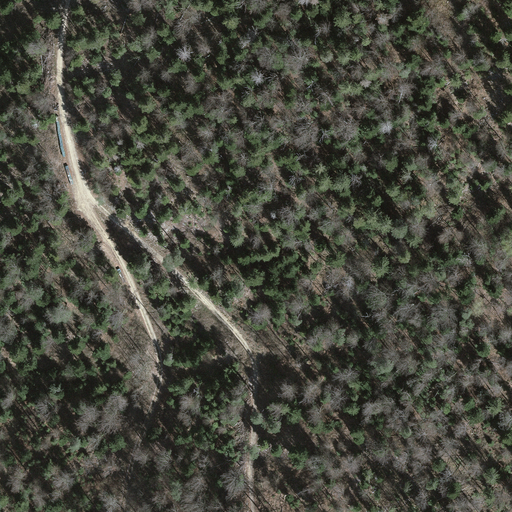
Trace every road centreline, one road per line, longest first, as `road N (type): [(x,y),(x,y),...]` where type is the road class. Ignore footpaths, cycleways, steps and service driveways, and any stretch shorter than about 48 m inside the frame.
road 1 (track): [(252,511),(249,355),(220,318),(79,195)]
road 2 (track): [(119,511),(155,383),(152,344),(79,195)]
road 3 (track): [(79,195),(58,67),(66,0)]
